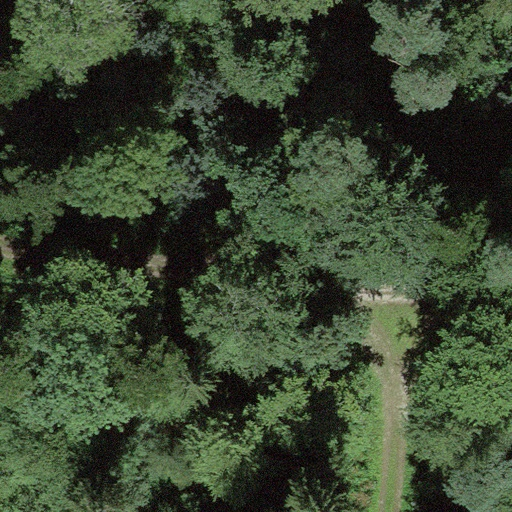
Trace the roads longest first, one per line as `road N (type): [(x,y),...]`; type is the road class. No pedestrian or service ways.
road 1 (track): [(511,271),(403,284),(0,242)]
road 2 (track): [(377,511),(403,284)]
